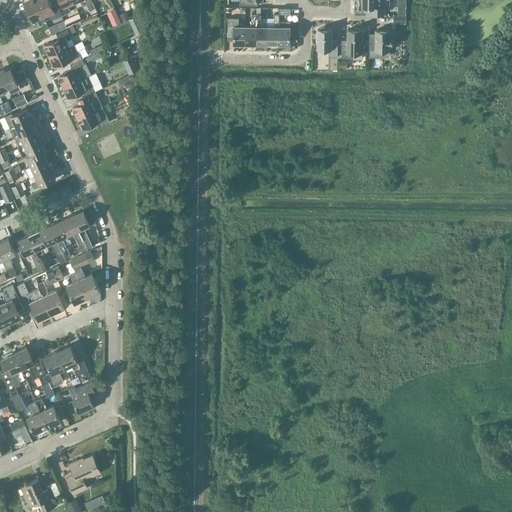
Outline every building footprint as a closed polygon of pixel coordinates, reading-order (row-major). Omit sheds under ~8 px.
[(43,16),(35,0),(29,0),(24,2),(30,16),(24,19),(29,30),(40,25),(37,19),(43,16)] [(48,0),(35,0),(43,16),(49,13),(52,20),(62,16),(56,4),(52,6),(48,0)] [(74,2),(73,0),(60,0),(61,2),(56,4),(62,16),(71,11),(68,5),(74,2)] [(379,1),(379,0),(360,0),(362,1),(362,6),(365,6),(365,12),(385,13),(385,1),(379,1)] [(86,4),(89,11),(95,8),(92,1),(86,4)] [(120,15),(122,20),(129,18),(126,12),(120,15)] [(245,26),(244,43),(250,43),(250,44),(255,44),(255,43),(256,43),(256,13),(251,13),(251,26),(245,26)] [(255,43),(255,45),(263,46),(263,43),(267,43),(267,26),(261,26),(261,18),(261,13),(256,13),(256,43),(255,43)] [(98,18),(97,14),(82,20),(84,24),(98,18)] [(128,19),(135,34),(146,29),(139,14),(128,19)] [(274,26),(267,26),(267,43),(270,44),(270,45),(278,46),(278,44),(278,21),(279,21),(279,14),(274,14),(274,26)] [(121,22),(118,15),(109,19),(112,25),(121,22)] [(63,20),(66,27),(76,23),(73,16),(63,20)] [(245,26),(245,23),(238,23),(238,18),(227,18),(227,32),(233,32),(233,43),(234,43),(234,45),(242,45),(242,43),(244,43),(245,26)] [(54,24),(57,31),(66,27),(63,20),(54,24)] [(278,21),(278,44),(290,44),(290,21),(279,21),(278,21)] [(337,57),(337,42),(331,42),(331,29),(324,29),(324,27),(322,27),(320,28),(319,29),(317,29),(317,49),(317,57),(337,57)] [(361,41),(361,30),(360,30),(358,28),(356,28),(354,27),(354,30),(347,30),(347,43),(341,42),(341,57),(353,57),(353,53),(363,53),(363,41),(361,41)] [(50,55),(68,47),(65,41),(71,38),(67,28),(56,33),(59,38),(45,45),(50,55)] [(389,34),(389,30),(375,30),(375,37),(369,37),(369,57),(380,57),(380,50),(389,50),(389,46),(391,46),(392,34),(389,34)] [(74,44),(68,47),(50,55),(55,66),(68,60),(70,64),(82,59),(78,50),(77,50),(74,44)] [(101,44),(89,50),(91,55),(104,49),(101,44)] [(92,60),(101,56),(99,51),(92,55),(90,55),(92,59),(92,60)] [(133,57),(122,62),(128,74),(138,70),(133,57)] [(82,59),(70,64),(73,70),(59,76),(64,86),(82,78),(79,72),(86,68),(82,59)] [(3,68),(0,69),(0,72),(8,88),(10,93),(20,88),(10,68),(5,70),(3,68)] [(124,84),(126,88),(134,84),(129,74),(121,78),(124,84)] [(82,78),(64,86),(69,97),(83,91),(85,95),(95,90),(88,75),(82,78)] [(95,90),(85,95),(87,100),(73,107),(78,117),(102,106),(95,90)] [(16,107),(27,101),(23,93),(12,98),(16,107)] [(3,103),(6,111),(12,108),(9,100),(3,103)] [(110,121),(102,106),(78,117),(83,128),(97,121),(99,126),(110,121)] [(124,110),(127,116),(136,111),(133,106),(124,110)] [(15,125),(33,117),(32,112),(29,114),(26,108),(13,114),(12,112),(4,115),(10,127),(15,125)] [(35,121),(33,117),(15,125),(20,134),(20,135),(35,128),(33,122),(35,121)] [(20,135),(20,134),(14,137),(19,147),(42,137),(40,132),(38,133),(35,128),(20,135)] [(42,137),(19,147),(23,157),(26,155),(29,154),(44,148),(42,142),(44,141),(42,137)] [(46,152),(44,148),(29,154),(26,155),(31,166),(47,158),(44,153),(46,152)] [(9,158),(6,153),(0,155),(0,160),(1,162),(9,158)] [(47,158),(31,166),(25,168),(30,178),(35,175),(53,167),(51,163),(49,164),(47,158)] [(7,176),(15,173),(13,167),(5,171),(7,176)] [(53,167),(35,175),(38,180),(32,183),(34,188),(40,185),(56,178),(53,173),(55,172),(53,167)] [(18,178),(15,173),(7,176),(10,182),(18,178)] [(0,190),(0,191),(9,187),(6,182),(0,185),(0,190)] [(20,182),(12,186),(17,197),(25,193),(20,182)] [(9,187),(0,191),(6,202),(14,199),(9,187)] [(83,210),(72,215),(87,248),(88,248),(93,246),(84,227),(89,224),(83,210)] [(72,215),(61,220),(68,234),(73,232),(82,251),(87,248),(72,215)] [(50,225),(66,258),(71,256),(62,237),(68,234),(61,220),(50,225)] [(39,230),(46,244),(51,242),(60,261),(66,258),(50,225),(39,230)] [(39,230),(28,235),(44,269),(49,266),(40,247),(46,244),(39,230)] [(29,252),(38,271),(44,269),(28,235),(17,240),(24,254),(29,252)] [(8,237),(0,241),(0,253),(3,259),(2,259),(11,277),(14,275),(16,274),(11,262),(12,262),(10,256),(16,253),(8,237)] [(76,271),(87,296),(100,291),(92,272),(85,275),(80,265),(94,259),(90,250),(70,259),(76,271)] [(58,265),(52,268),(58,279),(63,277),(58,265)] [(51,282),(58,279),(52,268),(46,271),(51,282)] [(75,302),(87,296),(76,271),(70,273),(73,281),(66,284),(75,302)] [(43,281),(37,284),(38,287),(39,287),(51,313),(64,307),(55,289),(48,293),(43,281)] [(7,301),(0,304),(0,305),(8,322),(20,316),(15,306),(21,303),(23,307),(12,283),(1,288),(7,301)] [(38,319),(51,313),(39,287),(26,293),(27,293),(21,296),(21,297),(29,314),(35,312),(38,319)] [(70,345),(57,350),(65,367),(71,364),(76,375),(88,370),(82,357),(77,359),(70,345)] [(27,347),(14,352),(21,368),(28,365),(33,378),(39,375),(42,383),(49,381),(45,373),(37,356),(32,358),(27,347)] [(51,371),(45,373),(49,381),(51,386),(63,381),(58,370),(65,367),(57,350),(44,356),(51,371)] [(1,373),(12,397),(18,394),(14,386),(19,384),(14,371),(21,368),(14,352),(13,353),(12,351),(7,353),(7,355),(1,358),(7,370),(1,373)] [(54,394),(51,386),(49,381),(42,383),(41,384),(47,397),(54,394)] [(79,396),(73,399),(78,411),(80,414),(89,410),(87,407),(93,404),(90,396),(95,393),(90,382),(76,388),(79,396)] [(20,394),(18,394),(12,397),(18,411),(26,407),(20,394)] [(41,396),(35,399),(47,425),(60,419),(53,404),(46,408),(41,396)] [(0,413),(0,414),(9,410),(4,398),(0,400),(0,413)] [(34,431),(47,425),(35,399),(29,402),(30,404),(27,405),(32,414),(27,417),(34,431)] [(0,435),(24,425),(22,419),(11,424),(10,422),(3,425),(4,427),(2,428),(0,422),(0,421),(3,420),(0,414),(0,413),(0,435)] [(31,438),(24,425),(0,435),(0,450),(10,446),(7,440),(21,434),(25,441),(31,438)] [(66,477),(73,493),(87,487),(83,479),(100,471),(92,455),(79,460),(79,459),(70,463),(74,474),(66,477)] [(21,486),(30,506),(39,502),(42,510),(56,504),(49,487),(42,490),(37,478),(21,486)] [(79,511),(82,511),(76,498),(67,502),(72,511),(79,511)]
